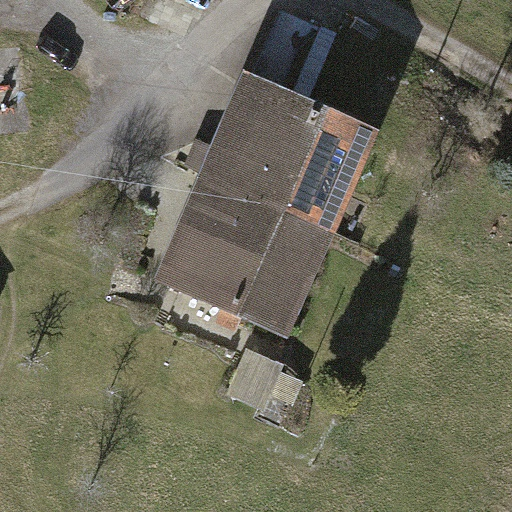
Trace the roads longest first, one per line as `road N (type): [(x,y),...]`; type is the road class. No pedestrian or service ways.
road 1 (residential): [(298,0),(136,134),(11,208)]
road 2 (track): [(336,0),(511,105)]
